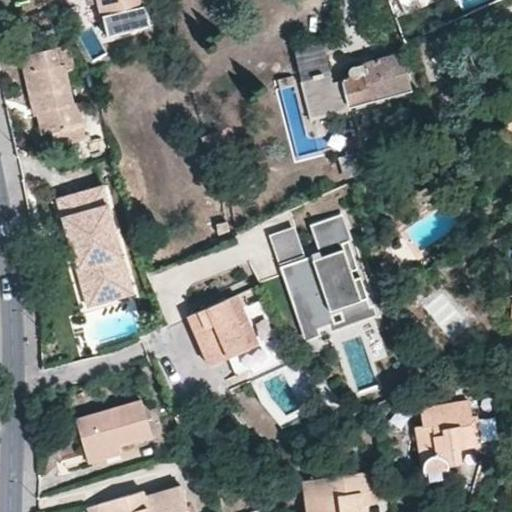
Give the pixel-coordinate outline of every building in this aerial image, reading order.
[(97,0),(98,2),(105,31),(124,28),(125,33),(149,27),(143,0),(97,0)] [(125,33),(124,28),(105,31),(106,38),(125,33)] [(76,102),(72,103),(61,64),(55,66),(51,50),(18,59),(30,109),(35,109),(41,135),(51,133),(81,124),(76,102)] [(341,81),(349,108),(411,92),(402,54),(349,70),(349,72),(348,75),(348,78),(341,81)] [(511,113),(503,131),(511,135),(511,113)] [(51,133),(54,147),(85,139),(81,124),(51,133)] [(211,165),(240,156),(231,128),(202,138),(211,165)] [(354,182),(367,176),(361,153),(346,156),(354,182)] [(103,185),(57,196),(63,216),(71,214),(75,230),(67,232),(76,267),(91,262),(98,289),(128,282),(103,185)] [(71,214),(63,216),(67,232),(75,230),(71,214)] [(217,234),(228,233),(226,221),(217,223),(217,234)] [(354,269),(338,221),(311,230),(324,267),(311,272),(307,259),(290,265),(312,330),(332,323),(328,310),(336,307),(342,323),(371,313),(359,279),(350,282),(347,272),(354,269)] [(91,262),(76,267),(86,304),(130,293),(128,282),(98,289),(91,262)] [(228,356),(257,344),(242,308),(236,295),(187,315),(208,365),(228,356)] [(242,308),(257,344),(228,356),(236,375),(285,355),(270,322),(261,300),(242,308)] [(116,408),(109,409),(105,411),(75,419),(85,454),(118,444),(129,442),(143,437),(151,435),(141,401),(116,408)] [(459,463),(456,447),(479,443),(475,416),(470,417),(467,402),(418,408),(421,424),(422,434),(417,434),(421,464),(422,470),(424,474),(428,477),(432,479),(436,478),(439,476),(442,475),(444,471),(445,468),(446,465),(459,463)] [(193,418),(187,405),(171,412),(178,425),(193,418)] [(85,454),(87,462),(121,452),(118,444),(85,454)] [(303,480),(307,511),(361,511),(361,505),(375,503),(371,470),(303,480)] [(188,511),(181,487),(144,496),(142,491),(99,503),(101,511),(188,511)] [(101,511),(99,503),(88,505),(90,511),(101,511)]
